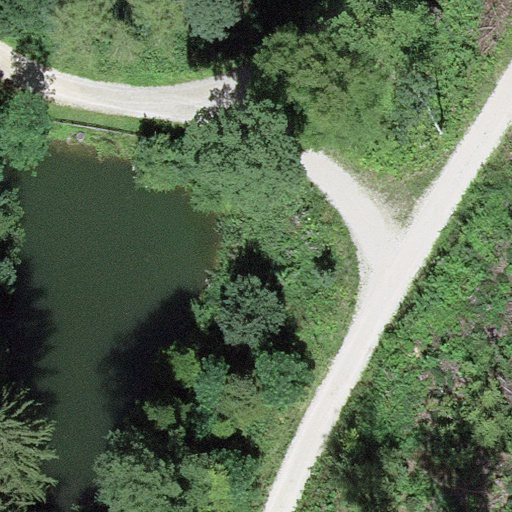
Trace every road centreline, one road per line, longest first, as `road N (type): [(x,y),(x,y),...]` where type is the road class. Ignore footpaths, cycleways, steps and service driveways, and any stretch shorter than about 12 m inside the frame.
road 1 (track): [(278,511),(348,351),(511,72)]
road 2 (track): [(427,211),(322,156),(262,113),(52,83),(0,60)]
